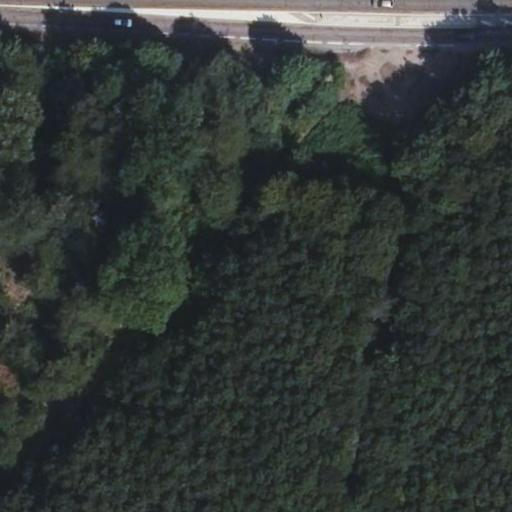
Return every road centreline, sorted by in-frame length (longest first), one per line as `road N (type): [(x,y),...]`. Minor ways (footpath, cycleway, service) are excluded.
road 1 (primary): [(0,6),(312,33),(511,34)]
road 2 (primary): [(511,4),(0,4)]
road 3 (track): [(412,60),(358,511)]
